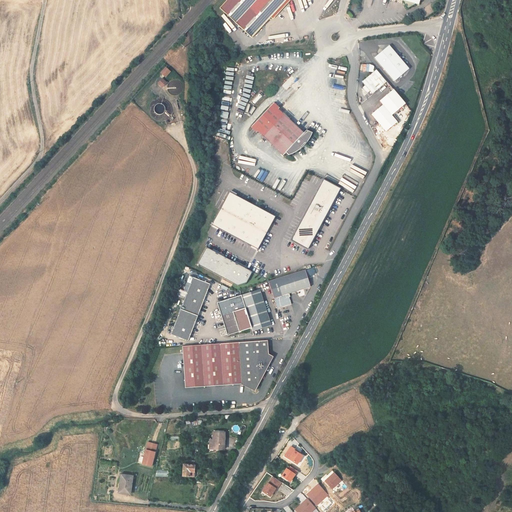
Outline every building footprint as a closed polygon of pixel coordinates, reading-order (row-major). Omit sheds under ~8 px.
[(254,39),(289,0),(229,0),(221,9),(254,39)] [(401,0),(406,1),(410,9),(425,0),(401,0)] [(396,81),(402,77),(411,70),(391,45),(377,56),(396,81)] [(167,68),(162,73),(167,78),(172,72),(167,68)] [(386,83),(377,71),(364,81),(374,93),(386,83)] [(168,83),(163,78),(158,84),(163,88),(168,83)] [(406,105),(393,90),(380,101),(383,105),(372,114),(386,132),(399,121),(393,115),(406,105)] [(264,136),(285,113),(275,103),(253,125),(264,136)] [(306,132),(285,113),(264,136),(284,155),(287,152),(290,154),(291,154),(295,153),(298,151),(300,149),(303,147),(306,144),(308,141),(310,138),(312,135),(313,132),(308,130),(306,132)] [(341,189),(323,179),(290,239),(308,249),(341,189)] [(276,216),(230,192),(213,224),(258,248),(276,216)] [(251,272),(208,249),(199,265),(237,286),(244,284),(251,272)] [(306,271),(269,281),(277,309),(291,304),(288,294),(311,288),(306,271)] [(211,285),(193,278),(181,309),(199,316),(211,285)] [(260,290),(217,303),(228,336),(241,332),(252,328),(253,331),(263,328),(271,325),(260,290)] [(199,316),(181,309),(171,335),(189,342),(199,316)] [(273,357),(272,343),(255,344),(224,346),(227,386),(246,387),(259,394),(277,360),(273,357)] [(227,386),(224,346),(184,350),(186,388),(227,386)] [(227,453),(227,435),(216,435),(216,443),(215,446),(217,446),(217,452),(227,453)] [(147,442),(145,450),(142,465),(154,467),(159,445),(147,442)] [(298,453),(294,450),(288,460),(300,468),(306,459),(302,457),(297,454),(298,453)] [(187,479),(193,479),(194,474),(198,474),(198,468),(187,467),(187,479)] [(290,472),(285,480),(293,485),(300,474),(294,470),(291,473),(290,472)] [(344,484),(337,476),(328,485),(334,492),(344,484)] [(136,479),(125,477),(122,495),(134,497),(136,479)] [(276,480),(272,487),(271,487),(265,495),(273,500),(277,495),(279,492),(280,493),(284,486),(276,480)] [(315,494),(317,496),(312,500),(320,509),(331,498),(321,488),(315,494)] [(315,511),(317,510),(310,503),(305,507),(306,509),(302,511),(315,511)]
